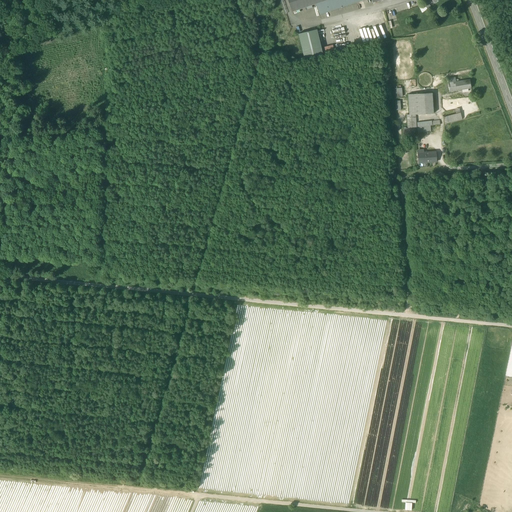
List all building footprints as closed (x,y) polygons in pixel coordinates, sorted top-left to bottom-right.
[(328,0),(287,0),(291,12),(316,4),(328,0)] [(318,13),(361,0),(328,0),(316,4),(318,13)] [(427,2),(426,0),(422,3),(423,3),(425,6),(424,7),(426,10),(430,6),(427,2)] [(317,29),(298,34),(304,58),(323,54),(317,29)] [(448,83),(449,91),(462,90),(467,89),(471,88),(470,80),(455,82),(448,83)] [(415,116),(418,115),(416,94),(408,95),(409,115),(409,116),(415,116)] [(430,94),(416,94),(418,115),(431,115),(430,94)] [(444,118),(445,124),(462,119),(461,113),(456,115),(444,118)] [(416,128),(415,116),(409,116),(409,115),(407,115),(407,129),(414,128),(416,128)] [(417,152),(418,164),(436,163),(435,153),(422,154),(422,152),(417,152)]
